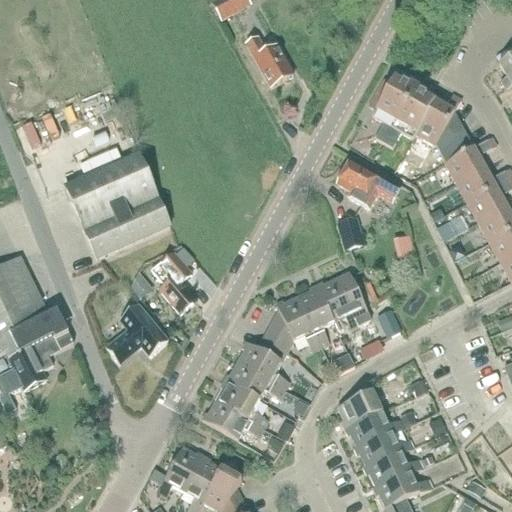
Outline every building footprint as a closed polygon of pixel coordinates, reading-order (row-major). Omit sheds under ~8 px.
[(251,9),(245,0),(225,0),(213,7),(223,24),(251,9)] [(276,49),(265,56),(257,43),(246,49),(271,92),(294,79),(276,49)] [(511,88),(511,87),(511,59),(499,69),(507,80),(501,85),(506,92),(511,88)] [(391,84),(391,85),(384,82),(369,109),(376,113),(372,119),(383,126),(375,141),(384,146),(414,93),(406,88),(404,92),(391,84)] [(413,143),(415,139),(434,104),(414,93),(384,146),(393,151),(401,136),(413,143)] [(464,134),(454,116),(461,103),(452,98),(445,110),(434,104),(415,139),(435,150),(440,159),(464,134)] [(491,141),(474,151),(464,134),(440,159),(445,167),(456,187),(484,171),(478,160),(496,150),(491,141)] [(64,190),(86,241),(96,263),(171,230),(139,157),(64,190)] [(403,165),(397,176),(406,181),(412,170),(403,165)] [(400,193),(351,166),(347,174),(342,171),(334,186),(348,194),(344,202),(362,212),(372,194),(393,206),(400,193)] [(511,177),(509,172),(508,172),(491,182),(484,171),(456,187),(467,207),(511,182),(511,177)] [(501,200),(511,194),(511,182),(467,207),(478,227),(507,211),(501,200)] [(511,233),(511,219),(507,211),(478,227),(489,246),(511,233)] [(440,212),(430,218),(434,225),(444,219),(440,212)] [(363,249),(358,222),(340,226),(346,253),(363,249)] [(448,226),(437,231),(443,244),(454,238),(448,226)] [(511,233),(489,246),(500,266),(511,259),(511,233)] [(381,241),(385,259),(403,255),(399,238),(381,241)] [(309,251),(289,258),(293,269),(313,262),(309,251)] [(455,252),(450,254),(455,264),(465,259),(462,254),(455,252)] [(196,304),(181,287),(192,278),(187,273),(176,260),(173,257),(152,275),(164,290),(159,294),(180,318),(196,304)] [(511,286),(511,259),(500,266),(511,287),(511,286)] [(42,375),(54,369),(49,360),(74,348),(57,315),(49,319),(21,263),(0,273),(0,360),(7,357),(15,372),(0,380),(0,393),(15,425),(19,424),(16,417),(17,416),(9,398),(24,390),(26,394),(47,384),(42,375)] [(138,276),(131,290),(134,294),(146,284),(139,275),(138,276)] [(316,289),(333,326),(344,321),(349,333),(370,323),(349,277),(324,289),(322,286),(316,289)] [(322,331),(333,326),(316,289),(309,292),(310,296),(299,301),(321,350),(329,346),(322,331)] [(157,301),(148,307),(156,317),(164,310),(157,301)] [(312,354),(321,350),(299,301),(284,308),(283,305),(276,308),(279,316),(263,343),(288,356),(294,346),(305,340),(312,354)] [(160,353),(168,346),(138,309),(130,316),(130,315),(129,315),(128,315),(127,316),(127,317),(128,318),(120,324),(129,334),(106,353),(119,369),(142,350),(151,361),(160,354),(160,353)] [(401,335),(391,314),(376,321),(386,342),(401,335)] [(511,328),(509,320),(498,325),(501,334),(511,329),(511,328)] [(275,378),(288,356),(263,343),(257,354),(246,347),(242,354),(244,356),(237,368),(284,395),(289,387),(275,378)] [(351,373),(355,371),(351,364),(342,369),(345,376),(351,373)] [(279,403),(284,395),(237,368),(229,380),(227,379),(223,385),(260,406),(266,396),(279,403)] [(508,383),(511,380),(511,368),(511,369),(503,372),(508,383)] [(421,384),(410,390),(416,401),(427,396),(421,384)] [(254,416),(260,406),(223,385),(220,391),(223,393),(216,406),(263,433),(268,424),(254,416)] [(344,433),(382,415),(377,405),(389,400),(384,390),(337,412),(344,426),(341,427),(344,433)] [(258,441),(263,433),(216,406),(208,419),(206,418),(202,425),(237,445),(244,433),(258,441)] [(303,420),(308,411),(299,406),(294,415),(303,420)] [(392,437),(392,439),(405,433),(400,423),(388,429),(382,415),(344,433),(347,441),(350,439),(356,452),(357,454),(392,437)] [(406,432),(416,427),(412,419),(402,423),(406,432)] [(446,436),(440,424),(429,429),(435,442),(446,436)] [(294,432),(285,427),(278,440),(287,445),(294,432)] [(398,451),(392,439),(392,437),(357,454),(356,452),(353,453),(356,460),(359,459),(365,472),(366,474),(401,457),(402,459),(414,453),(410,445),(398,451)] [(267,452),(277,458),(283,447),(273,441),(267,452)] [(184,497),(204,460),(198,457),(196,459),(183,451),(166,481),(161,490),(157,496),(167,502),(173,491),(184,497)] [(407,470),(402,459),(401,457),(366,474),(365,472),(362,473),(366,480),(369,479),(374,492),(376,494),(410,477),(411,479),(423,473),(419,464),(407,470)] [(200,511),(203,507),(222,474),(208,466),(210,464),(204,460),(184,497),(193,503),(189,511),(200,511)] [(245,511),(238,494),(241,485),(231,479),(237,468),(228,462),(222,474),(203,507),(211,511),(245,511)] [(430,463),(423,466),(426,471),(432,468),(430,463)] [(150,483),(161,490),(166,481),(154,475),(150,483)] [(410,477),(376,494),(374,492),(371,493),(376,503),(379,502),(383,511),(388,511),(406,503),(419,498),(420,500),(433,493),(429,485),(417,491),(411,479),(410,477)] [(472,487),(468,494),(480,501),(484,494),(472,487)] [(410,511),(406,503),(388,511),(410,511)] [(473,511),(476,508),(468,503),(462,511),(473,511)]
